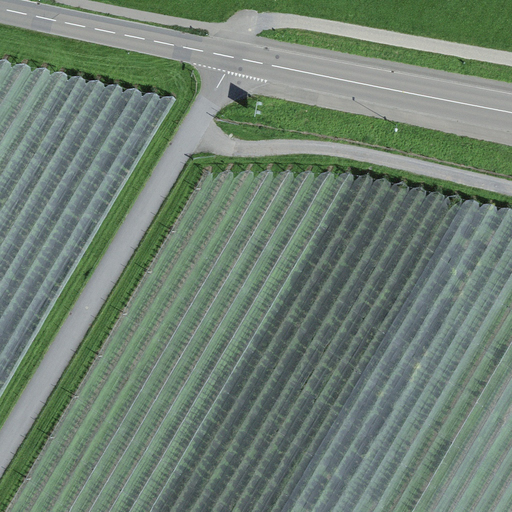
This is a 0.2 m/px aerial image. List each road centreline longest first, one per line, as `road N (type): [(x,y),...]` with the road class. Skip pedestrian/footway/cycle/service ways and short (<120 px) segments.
road 1 (residential): [(230,59),(0,457)]
road 2 (track): [(511,190),(309,145),(186,142)]
road 3 (secondary): [(230,59),(511,113)]
road 4 (track): [(511,58),(273,16),(235,34)]
road 5 (secondary): [(0,8),(230,59)]
